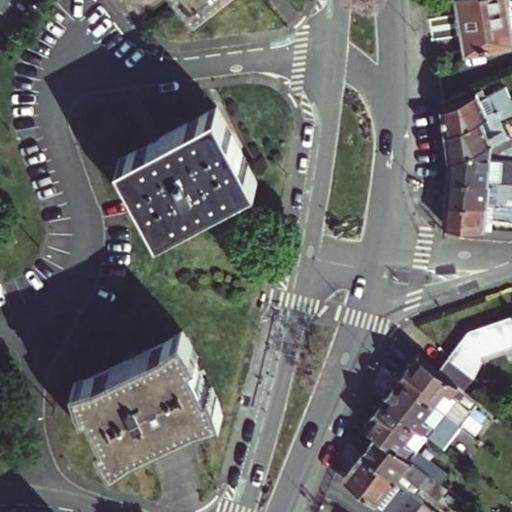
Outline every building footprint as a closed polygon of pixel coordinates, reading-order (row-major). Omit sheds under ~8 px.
[(121,0),(136,21),(155,7),(164,0),(191,0),(200,11),(214,0),(121,0)] [(511,48),(505,0),(456,0),(465,55),(511,48)] [(444,107),(448,134),(511,99),(511,91),(508,83),(487,94),(484,87),(444,107)] [(511,99),(448,134),(452,162),(493,141),(508,133),(503,120),(511,115),(511,99)] [(207,106),(109,159),(149,235),(248,182),(207,106)] [(452,162),(451,179),(511,182),(511,157),(492,156),(493,141),(452,162)] [(511,182),(451,179),(449,201),(488,203),(489,193),(511,193),(511,182)] [(511,193),(489,193),(488,203),(511,204),(511,193)] [(511,204),(488,203),(449,201),(447,224),(476,227),(487,228),(488,217),(494,217),(511,218),(511,204)] [(511,315),(466,333),(442,372),(466,391),(477,375),(511,362),(511,315)] [(176,334),(74,385),(113,462),(214,410),(176,334)] [(442,372),(422,355),(402,381),(441,411),(454,396),(473,411),(480,402),(466,391),(442,372)] [(441,411),(402,381),(386,400),(425,431),(441,411)] [(425,431),(386,400),(367,424),(380,434),(425,469),(432,460),(414,445),(425,431)] [(425,469),(380,434),(365,453),(413,491),(419,483),(432,493),(441,482),(425,469)] [(413,491),(365,453),(346,478),(387,511),(417,511),(426,501),(413,491)]
